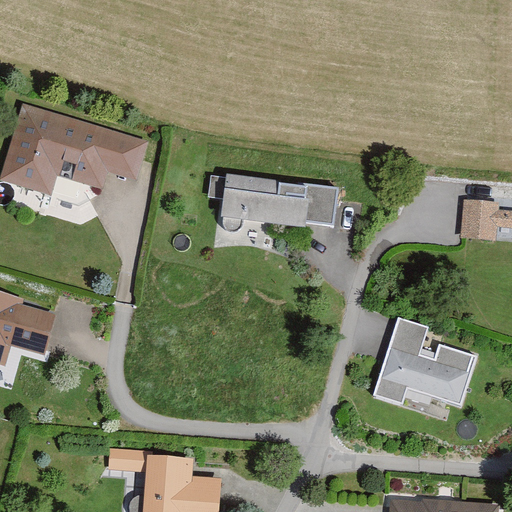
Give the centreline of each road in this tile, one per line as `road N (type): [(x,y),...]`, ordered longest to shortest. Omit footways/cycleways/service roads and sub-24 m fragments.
road 1 (residential): [(138,220),(115,374),(123,401),(147,420),(315,434)]
road 2 (residential): [(312,455),(511,471)]
road 3 (residential): [(362,275),(315,434)]
